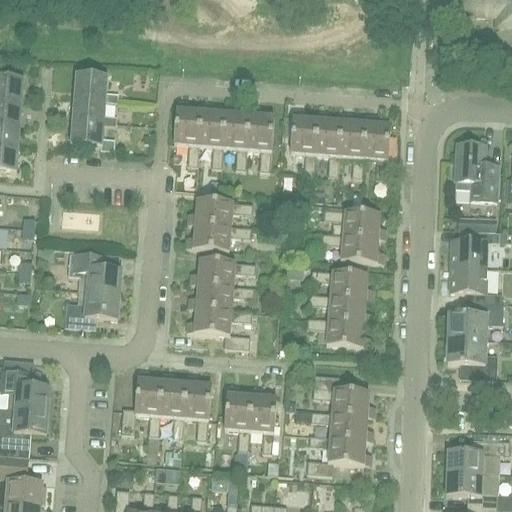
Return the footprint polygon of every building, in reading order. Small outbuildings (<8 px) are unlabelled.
[(511,33),(511,0),(461,0),(460,20),(496,23),(495,32),(511,33)] [(77,79),(75,105),(106,107),(118,108),(119,99),(106,98),(107,81),(77,79)] [(0,82),(0,102),(22,104),(23,84),(0,82)] [(0,126),(20,128),(22,104),(0,102),(0,126)] [(105,120),(106,107),(75,105),(73,128),(104,130),(116,131),(117,121),(105,120)] [(200,152),(201,115),(188,115),(188,108),(178,107),(175,150),(189,151),(188,171),(198,172),(200,152)] [(224,154),(225,117),(212,116),(213,109),(201,109),(201,115),(200,152),(213,153),(212,173),(223,173),(224,154)] [(247,155),(249,119),(235,118),(235,111),(226,110),(225,117),(224,154),(237,154),(236,174),(246,175),(247,155)] [(249,112),(249,119),(247,155),(261,156),(260,176),(270,177),(271,157),(272,157),(274,121),(259,120),(260,112),(249,112)] [(316,160),(317,124),(303,123),(304,116),(294,115),(293,123),(293,122),(291,159),(305,160),(304,179),(315,180),(316,160)] [(340,162),(341,126),(328,125),(329,118),(317,117),(317,124),(316,160),(330,161),(328,181),(339,182),(340,162)] [(364,164),(364,128),(351,127),(352,119),(341,119),(341,126),(340,162),(353,163),(352,182),(362,183),(364,164)] [(365,121),(364,128),(364,164),(377,165),(376,185),(386,185),(388,166),(391,130),(376,129),(376,121),(365,121)] [(0,148),(19,150),(20,128),(0,126),(0,148)] [(103,143),(104,130),(73,128),(72,148),(100,151),(100,155),(114,156),(115,144),(103,143)] [(0,174),(17,176),(19,150),(0,149),(0,174)] [(497,193),(498,177),(483,177),(485,150),(457,149),(455,186),(471,187),(471,193),(470,205),(496,207),(497,193)] [(188,229),(196,230),(232,232),(232,219),(253,220),(253,209),(234,208),(234,207),(198,205),(196,220),(189,219),(188,229)] [(93,209),(55,207),(55,224),(92,225),(93,209)] [(344,227),(343,240),(380,244),(387,244),(388,234),(380,234),(381,219),(345,216),(345,217),(325,215),(325,225),(344,227)] [(23,223),(22,233),(34,234),(35,224),(23,223)] [(458,223),(458,236),(475,237),(496,237),(496,224),(458,223)] [(251,234),(232,232),(196,230),(195,243),(188,243),(187,254),(194,254),(194,255),(230,257),(231,243),(251,244),(251,234)] [(34,245),(34,234),(22,233),(22,244),(34,245)] [(487,248),(499,248),(506,249),(506,238),(506,237),(499,237),(499,238),(496,237),(475,237),(475,247),(451,246),(450,272),(486,273),(487,248)] [(378,257),(380,244),(343,240),(323,238),(323,249),(342,250),(341,266),(378,269),(377,268),(385,268),(386,258),(378,257)] [(304,239),(304,254),(314,254),(315,239),(304,239)] [(98,261),(72,259),(70,281),(81,282),(80,296),(121,299),(123,276),(97,274),(98,261)] [(20,264),(19,274),(31,275),(32,265),(20,264)] [(190,290),(198,291),(235,292),(236,279),(256,280),(257,269),(237,268),(200,265),(200,280),(191,280),(190,290)] [(486,299),(486,273),(450,272),(450,298),(473,299),(473,309),(502,310),(502,299),(486,299)] [(332,288),(331,301),(367,305),(374,306),(375,295),(368,295),(369,280),(333,277),(313,276),(312,287),(332,288)] [(255,293),(235,292),(198,291),(197,304),(189,304),(188,313),(196,314),(233,316),(234,302),(254,304),(255,293)] [(119,325),(121,299),(80,296),(80,297),(79,310),(68,309),(66,333),(92,335),(93,323),(119,325)] [(28,310),(29,299),(17,298),(17,309),(28,310)] [(366,318),(367,305),(331,301),(311,300),(310,310),(330,312),(329,325),(365,329),(373,329),(373,318),(366,318)] [(503,310),(502,310),(473,309),(472,320),(449,319),(448,344),(485,345),(486,330),(502,330),(503,310)] [(252,317),(233,316),(196,314),(195,327),(188,327),(187,338),(194,338),(194,339),(225,341),(224,353),(250,355),(251,342),(231,341),(232,326),(252,328),(252,317)] [(364,342),(365,329),(329,325),(308,324),(308,334),(328,336),(327,351),(364,353),(371,353),(372,343),(364,342)] [(485,360),(485,345),(448,344),(447,369),(470,370),(470,385),(496,385),(497,361),(485,360)] [(51,392),(28,390),(29,378),(5,377),(4,388),(0,387),(0,398),(8,399),(7,413),(50,416),(51,392)] [(159,422),(162,385),(149,384),(150,378),(140,377),(136,415),(124,414),(122,439),(134,440),(136,420),(150,422),(149,439),(159,440),(161,423),(159,422)] [(182,424),(186,389),(173,387),(174,380),(163,379),(162,385),(159,422),(161,423),(174,424),(173,444),(183,444),(185,424),(182,424)] [(313,403),(333,405),(332,419),(332,420),(367,423),(375,423),(375,418),(373,418),(374,413),(368,412),(370,397),(339,395),(340,382),(315,380),(313,403)] [(187,381),(186,389),(182,424),(185,424),(198,425),(197,445),(206,446),(208,425),(209,426),(212,390),(197,389),(197,382),(187,381)] [(249,437),(252,402),(238,400),(239,395),(233,395),(234,392),(228,392),(228,399),(227,399),(224,435),(239,436),(238,457),(248,457),(249,437)] [(252,394),(252,402),(249,437),(263,438),(261,459),(272,459),(273,439),(274,439),(277,404),(262,402),(263,397),(257,397),(258,395),(252,394)] [(48,440),(50,416),(7,413),(1,413),(0,436),(0,460),(21,462),(22,439),(48,440)] [(366,436),(367,423),(332,420),(332,419),(312,417),(311,427),(331,429),(330,443),(330,444),(365,447),(373,447),(373,442),(371,442),(372,437),(366,436)] [(499,461),(509,461),(510,446),(497,446),(497,438),(474,438),(473,445),(473,457),(447,456),(447,478),(498,480),(499,461)] [(364,460),(365,447),(330,444),(330,443),(310,441),(309,451),(329,453),(328,468),(308,466),(306,479),(332,481),(333,468),(363,471),(364,471),(371,471),(371,466),(369,466),(370,461),(364,460)] [(158,456),(147,455),(147,466),(158,467),(158,456)] [(0,474),(2,475),(0,496),(0,508),(42,511),(44,488),(27,487),(28,476),(19,476),(20,462),(0,460),(0,474)] [(497,511),(498,480),(447,478),(446,501),(471,502),(470,511),(497,511)] [(154,511),(155,498),(144,497),(143,511),(128,511),(130,496),(117,495),(115,511),(154,511)] [(177,511),(178,500),(168,499),(167,511),(177,511)] [(190,511),(201,511),(202,502),(192,501),(190,511)]
